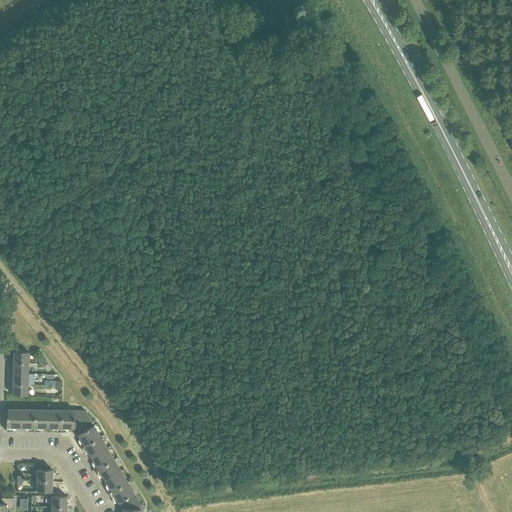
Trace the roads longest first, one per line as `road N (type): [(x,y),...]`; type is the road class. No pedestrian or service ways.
road 1 (primary): [(368,0),(511,271)]
road 2 (unclassified): [(511,193),(412,0)]
road 3 (residential): [(93,511),(58,454),(0,452)]
